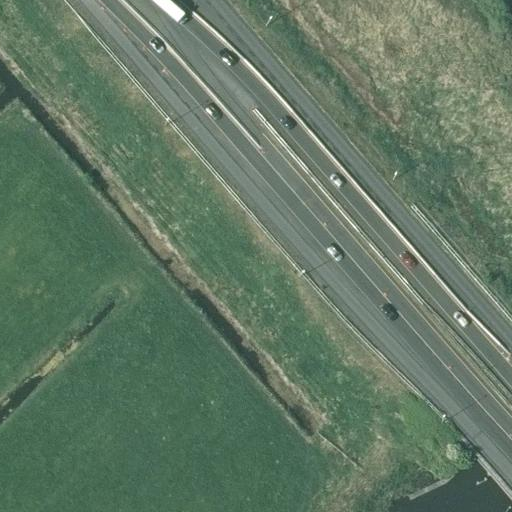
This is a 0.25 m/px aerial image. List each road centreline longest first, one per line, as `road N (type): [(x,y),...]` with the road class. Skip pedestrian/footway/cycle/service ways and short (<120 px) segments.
road 1 (motorway): [(126,0),(511,443)]
road 2 (motorway): [(511,368),(191,0)]
